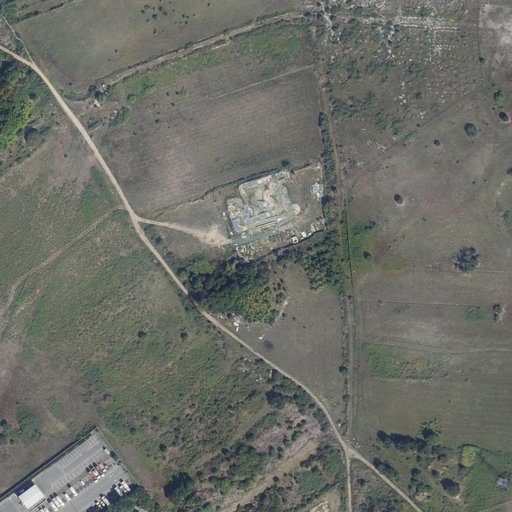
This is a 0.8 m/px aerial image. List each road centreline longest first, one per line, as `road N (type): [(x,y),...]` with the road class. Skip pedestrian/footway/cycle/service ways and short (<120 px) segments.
road 1 (track): [(422,511),(351,452),(320,402),(193,300),(144,239),(0,5)]
road 2 (track): [(58,97),(85,104),(111,81),(291,19),(511,27)]
road 3 (track): [(349,511),(351,333),(342,200),(321,82)]
